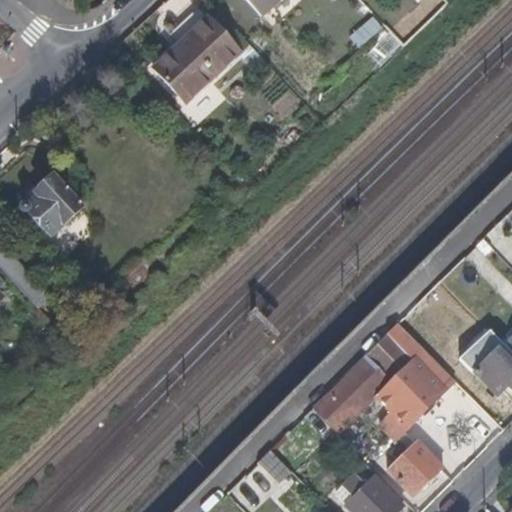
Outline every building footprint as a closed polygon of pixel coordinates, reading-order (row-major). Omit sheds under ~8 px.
[(269,24),(297,0),(246,0),(268,26),(269,24)] [(153,70),(186,106),(242,56),(208,20),(153,70)] [(52,237),(81,210),(55,180),(54,178),(36,195),(39,199),(27,209),(52,237)] [(495,252),(511,236),(502,227),(486,243),(495,252)] [(21,266),(0,243),(0,268),(38,310),(50,299),(21,266)] [(408,334),(435,308),(428,301),(401,327),(408,334)] [(445,390),(392,337),(316,412),(341,437),(380,401),(397,418),(391,425),(401,436),(445,390)] [(511,353),(506,348),(476,378),(500,401),(508,392),(511,395),(511,353)] [(416,501),(454,463),(428,437),(417,447),(409,439),(392,457),(399,465),(389,475),(416,501)] [(295,474),(275,454),(261,467),(281,487),(295,474)] [(356,501),(348,508),(351,511),(404,511),(405,511),(376,482),(368,489),(355,477),(343,488),(345,490),(356,501)] [(348,508),(356,501),(345,490),(337,496),(348,508)]
